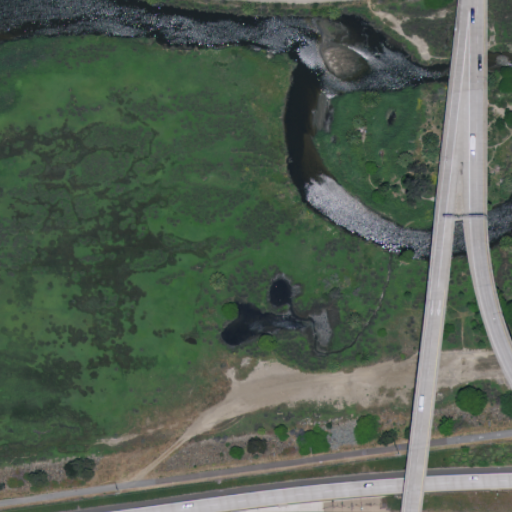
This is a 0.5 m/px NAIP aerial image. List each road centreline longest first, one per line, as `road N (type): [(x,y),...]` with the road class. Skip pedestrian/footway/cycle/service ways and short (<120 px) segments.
road 1 (motorway): [(473,0),(479,241),(511,362)]
road 2 (motorway): [(511,481),(164,511)]
road 3 (motorway): [(470,0),(443,229)]
road 4 (motorway): [(435,313),(411,511)]
